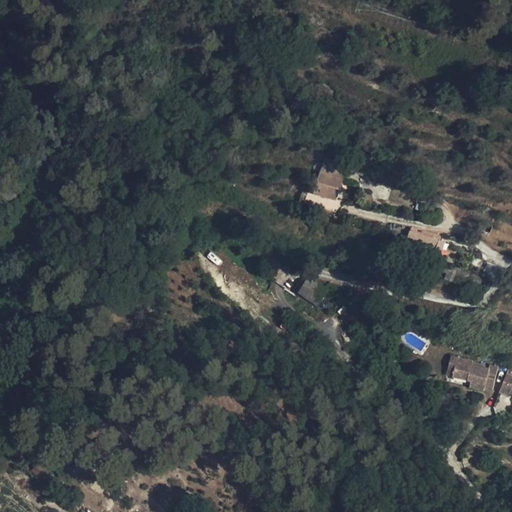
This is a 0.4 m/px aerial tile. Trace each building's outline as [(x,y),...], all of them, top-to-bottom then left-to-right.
[(344,178),(320,172),(314,193),(338,199),(344,178)] [(422,202),(418,214),(433,219),(438,208),(422,202)] [(406,240),(435,251),(441,236),(412,225),(406,240)] [(475,268),(478,257),(443,244),(439,255),(475,268)] [(211,252),(206,256),(217,266),(221,261),(211,252)] [(435,269),(447,273),(450,265),(432,258),(427,270),(434,273),(435,269)] [(445,279),(454,282),(456,276),(459,269),(450,265),(447,273),(445,279)] [(459,269),(456,276),(480,284),(483,277),(459,269)] [(308,278),(299,292),(305,296),(314,281),(308,278)] [(454,370),(457,358),(451,356),(448,368),(454,370)] [(493,390),(498,367),(489,365),(488,369),(472,365),(473,361),(457,358),(454,370),(453,376),(471,380),(470,386),(484,390),(485,388),(493,390)] [(510,392),(511,393),(511,375),(506,374),(499,391),(509,395),(510,392)] [(74,449),(67,457),(76,465),(83,457),(74,449)] [(41,479),(49,470),(39,462),(32,471),(41,479)] [(68,492),(61,483),(56,488),(62,496),(68,492)]
